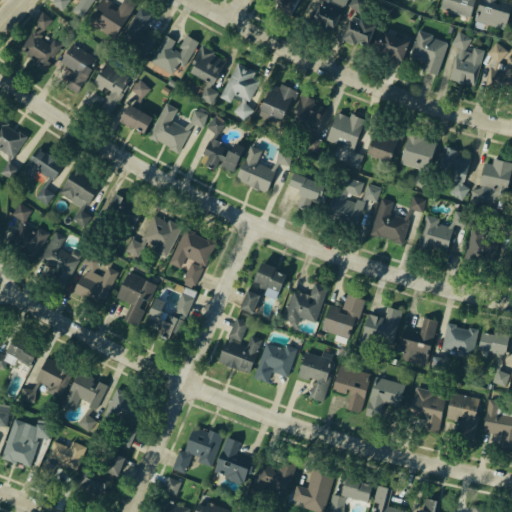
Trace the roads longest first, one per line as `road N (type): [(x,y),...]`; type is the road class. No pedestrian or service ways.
road 1 (residential): [(0,72),(84,131),(241,214),(359,260),(511,300)]
road 2 (residential): [(511,479),(385,452),(243,405),(0,289)]
road 3 (residential): [(511,125),(350,74),(200,0)]
road 4 (residential): [(133,511),(257,221)]
